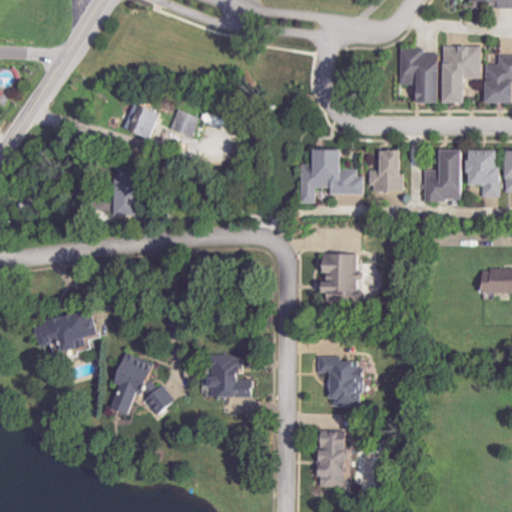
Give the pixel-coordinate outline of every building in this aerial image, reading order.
[(511,0),(478,0),(479,3),(506,3),(506,10),(511,9),(511,0)] [(409,50),(409,87),(426,87),(426,104),(452,104),(452,105),(478,105),(479,81),(489,81),(489,48),(451,47),(451,56),(433,56),(433,50),(409,50)] [(511,104),(511,57),(506,57),(506,66),(494,66),(495,105),(511,104)] [(0,100),(4,103),(11,91),(0,84),(0,100)] [(150,104),(139,131),(161,139),(171,111),(150,104)] [(200,137),(208,117),(187,108),(179,129),(200,137)] [(373,194),(373,177),(367,177),(367,169),(353,169),(353,148),(325,147),(325,164),(310,164),(310,203),(325,203),(325,187),(340,188),(340,194),(373,194)] [(411,149),(390,149),(390,169),(378,169),(378,191),(412,190),(411,149)] [(432,170),(432,200),(472,201),(472,149),(448,149),(448,170),(432,170)] [(510,149),(477,149),(477,185),(489,185),(489,197),(507,197),(507,183),(509,183),(510,149)] [(124,216),(145,216),(145,170),(123,170),(124,216)] [(366,253),(331,254),(331,292),(340,292),(341,303),(365,303),(365,278),(366,278),(366,253)] [(488,291),(511,292),(511,269),(488,269),(488,291)] [(104,335),(96,308),(42,324),(49,347),(69,341),(73,353),(95,346),(93,339),(104,335)] [(136,414),(145,391),(150,393),(155,381),(156,382),(163,365),(135,354),(115,406),(136,414)] [(371,407),(372,374),(364,373),(364,359),(325,358),(325,373),(340,373),(340,406),(371,407)] [(261,397),(261,381),(251,380),(252,361),(220,361),(220,376),(207,376),(206,396),(261,397)] [(182,404),(172,386),(152,397),(162,415),(182,404)] [(326,487),(355,487),(355,432),(326,432),(326,487)]
